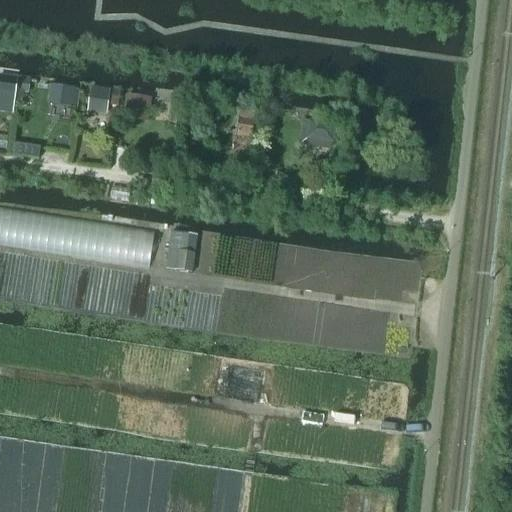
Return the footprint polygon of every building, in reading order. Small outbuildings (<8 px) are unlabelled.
[(0,77),(0,93),(15,96),(18,80),(0,77)] [(21,78),(19,94),(28,95),(30,79),(21,78)] [(49,86),(46,105),(77,109),(79,90),(49,86)] [(90,88),(87,113),(107,115),(110,91),(90,88)] [(113,90),(110,108),(117,109),(120,91),(113,90)] [(127,96),(124,121),(148,124),(151,99),(127,96)] [(240,109),(235,138),(251,141),(255,112),(240,109)] [(170,111),(168,124),(176,125),(177,112),(170,111)] [(307,141),(333,145),(336,125),(310,121),(307,141)] [(13,145),(12,156),(37,159),(38,149),(13,145)] [(166,271),(191,275),(197,237),(171,233),(166,271)] [(257,404),(262,373),(230,368),(225,399),(257,404)]
